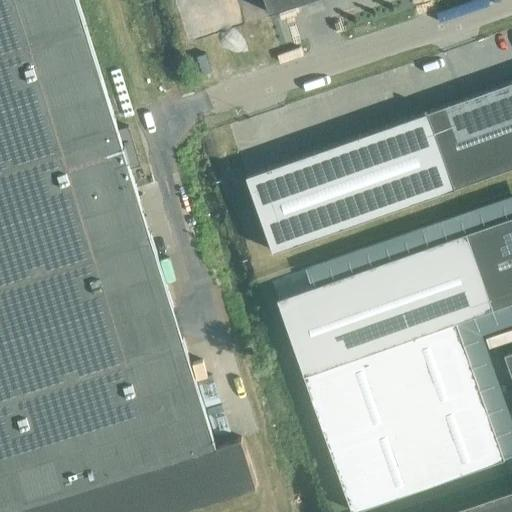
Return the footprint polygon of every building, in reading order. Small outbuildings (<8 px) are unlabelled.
[(76,0),(0,0),(0,511),(171,511),(256,486),(239,440),(216,447),(159,263),(136,191),(129,169),(140,166),(128,127),(117,130),(76,0)] [(263,0),(268,14),(309,0),(263,0)] [(272,252),(453,188),(511,167),(511,82),(427,112),(245,176),(272,252)] [(511,216),(276,300),(303,376),(351,511),(352,511),(505,459),(503,455),(457,322),(511,302),(511,216)] [(511,351),(503,354),(511,378),(511,351)] [(511,511),(511,487),(438,511),(511,511)]
